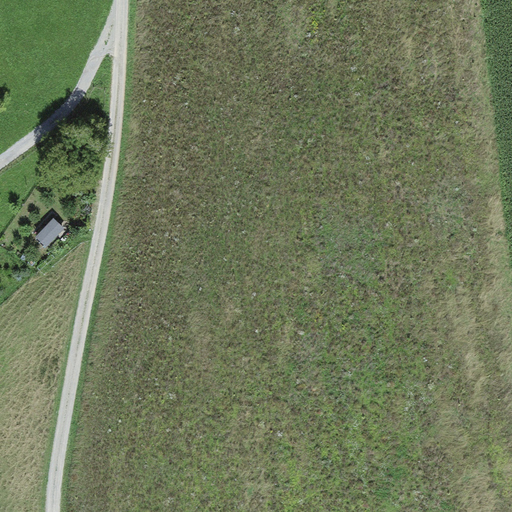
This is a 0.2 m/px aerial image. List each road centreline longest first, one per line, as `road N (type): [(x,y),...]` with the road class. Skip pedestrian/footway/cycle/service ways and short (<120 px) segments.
road 1 (track): [(120,0),(109,175),(52,511)]
road 2 (track): [(118,19),(79,98),(0,163)]
